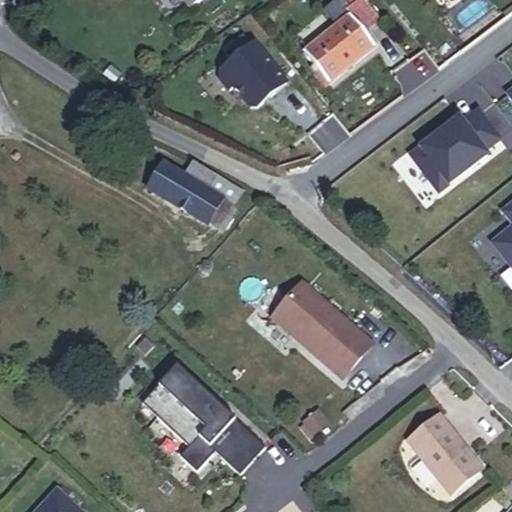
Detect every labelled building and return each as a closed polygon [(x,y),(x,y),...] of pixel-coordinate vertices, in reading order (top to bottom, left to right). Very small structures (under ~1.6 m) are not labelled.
[(179,0),(189,13),(207,0),(179,0)] [(331,86),(374,52),(364,38),(382,24),(364,1),(346,14),(351,20),(306,54),(331,86)] [(223,75),(222,83),(232,94),(236,90),(252,110),(259,110),(266,105),(264,102),(269,97),(271,100),(288,86),(256,48),(223,75)] [(436,141),(413,159),(440,195),(488,157),(485,154),(501,142),(480,114),(464,126),(461,121),(447,132),(448,134),(438,143),(436,141)] [(209,228),(210,226),(224,202),(187,182),(164,169),(150,195),(209,228)] [(235,209),(242,197),(194,170),(187,182),(224,202),(235,209)] [(210,226),(228,236),(241,212),(235,209),(224,202),(210,226)] [(511,209),(506,215),(511,222),(511,232),(495,247),(511,267),(511,209)] [(373,348),(302,285),(273,318),(343,381),(373,348)] [(159,423),(175,406),(166,397),(184,377),(179,372),(144,409),(159,423)] [(269,454),(232,420),(227,426),(219,419),(224,413),(184,377),(166,397),(175,406),(159,423),(192,453),(183,463),(200,478),(218,458),(243,481),(269,454)] [(232,420),(224,413),(219,419),(227,426),(232,420)] [(318,439),(329,430),(320,420),(309,429),(318,439)] [(466,456),(450,437),(454,434),(442,420),(410,447),(451,498),(484,471),(469,453),(466,456)] [(469,453),(454,434),(450,437),(466,456),(469,453)] [(78,511),(59,494),(41,511),(78,511)]
